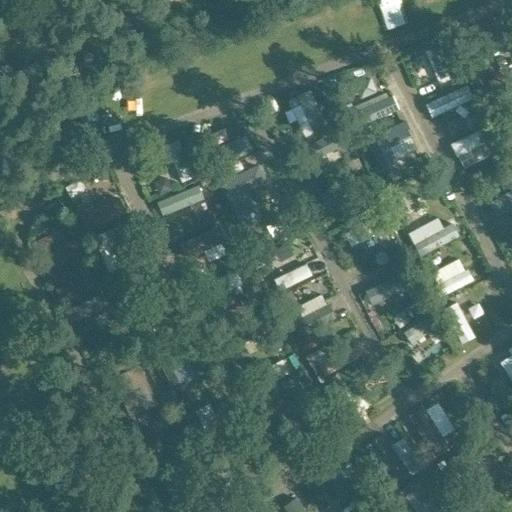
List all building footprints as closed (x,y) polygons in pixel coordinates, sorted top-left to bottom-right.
[(493,43),(488,46),(494,57),(511,47),(511,33),(503,38),(493,43)] [(435,47),(426,52),(440,84),(450,79),(435,47)] [(503,57),(496,60),(499,67),(506,63),(503,57)] [(470,64),(462,68),(467,80),(475,76),(470,64)] [(500,71),(490,76),(496,86),(497,85),(505,81),(500,71)] [(476,80),(468,84),(472,94),(481,90),(476,80)] [(467,86),(427,103),(433,117),(473,100),(467,86)] [(310,91),(297,97),(301,105),(314,133),(315,134),(327,127),(310,91)] [(388,98),(352,114),(359,129),(398,110),(392,96),(388,98)] [(348,98),(337,103),(342,113),(352,108),(348,98)] [(336,119),(327,123),(331,130),(339,126),(336,119)] [(405,121),(366,141),(380,170),(382,169),(395,163),(396,163),(395,160),(389,149),(410,138),(412,137),(405,121)] [(487,127),(451,144),(458,157),(485,144),(493,140),(487,127)] [(339,131),(299,150),(306,163),(345,144),(339,131)] [(244,136),(204,155),(211,169),(251,150),(251,147),(248,139),(244,136)] [(179,141),(166,146),(182,183),(195,177),(179,141)] [(142,154),(132,158),(137,167),(143,164),(144,159),(142,154)] [(506,154),(498,157),(502,167),(510,164),(506,154)] [(352,161),(344,166),(347,173),(356,169),(352,161)] [(107,167),(97,167),(97,176),(107,175),(107,167)] [(258,167),(222,183),(243,227),(259,220),(245,192),(245,191),(265,182),(258,167)] [(321,194),(320,197),(325,207),(328,208),(340,202),(348,198),(366,189),(360,176),(321,194)] [(511,190),(490,202),(498,215),(511,207),(511,176),(505,180),(511,190)] [(391,181),(381,187),(385,195),(396,190),(391,181)] [(198,186),(158,202),(164,216),(204,199),(198,186)] [(119,199),(80,217),(88,233),(126,215),(119,199)] [(400,201),(393,204),(398,215),(405,212),(400,201)] [(367,205),(356,210),(361,219),(371,214),(367,205)] [(289,213),(280,217),(286,228),(295,225),(289,213)] [(58,217),(55,225),(63,228),(66,220),(58,217)] [(443,228),(413,244),(420,258),(458,237),(451,224),(443,228)] [(219,228),(182,244),(188,258),(203,251),(221,243),(225,241),(219,228)] [(172,229),(165,232),(170,243),(177,239),(172,229)] [(79,277),(57,289),(64,302),(99,283),(76,241),(63,248),(79,277)] [(396,246),(388,249),(392,260),(400,256),(396,246)] [(237,250),(227,255),(231,264),(242,259),(237,250)] [(271,253),(262,258),(265,264),(274,260),(271,253)] [(423,259),(416,263),(421,272),(428,268),(423,259)] [(299,265),(269,281),(276,294),(306,279),(299,265)] [(122,267),(109,273),(118,291),(130,284),(122,267)] [(437,285),(434,287),(440,298),(472,281),(467,270),(464,271),(437,285)] [(244,271),(208,288),(209,293),(212,297),(214,302),(237,291),(246,310),(259,303),(244,271)] [(406,271),(366,292),(373,305),(412,284),(406,271)] [(124,290),(118,293),(123,303),(129,300),(124,290)] [(101,293),(66,311),(72,324),(108,306),(101,293)] [(291,293),(284,296),(288,304),(295,301),(291,293)] [(419,299),(411,304),(417,312),(424,307),(419,299)] [(456,303),(444,309),(461,343),(474,336),(456,303)] [(151,317),(138,323),(144,337),(157,332),(185,320),(178,304),(150,316),(151,317)] [(298,320),(295,322),(303,336),(335,319),(327,305),(298,320)] [(503,310),(502,317),(509,318),(510,312),(510,311),(503,309),(503,310)] [(404,311),(393,318),(400,328),(410,321),(404,311)] [(264,315),(225,335),(232,349),(244,343),(257,336),(272,329),(264,315)] [(428,316),(403,333),(411,344),(436,327),(428,316)] [(166,333),(157,337),(161,345),(169,341),(166,333)] [(308,337),(298,342),(303,352),(314,346),(308,337)] [(278,338),(269,342),(274,350),(282,346),(278,338)] [(135,343),(127,346),(131,354),(138,351),(135,343)] [(119,345),(116,351),(124,354),(127,348),(119,345)] [(336,354),(318,364),(325,376),(357,358),(350,346),(336,354)] [(169,348),(156,355),(173,389),(187,382),(169,349),(169,348)] [(412,358),(402,365),(410,375),(419,367),(412,358)] [(369,359),(360,363),(366,373),(374,369),(369,359)] [(117,377),(113,379),(130,415),(156,404),(136,360),(125,365),(128,372),(117,377)] [(294,376),(282,384),(305,426),(318,418),(294,376)] [(336,380),(324,388),(349,428),(362,420),(358,414),(342,389),(336,380)] [(253,384),(249,392),(257,396),(261,388),(253,384)] [(505,398),(498,403),(503,410),(511,405),(505,398)] [(423,408),(409,417),(433,454),(447,446),(442,438),(425,411),(423,408)] [(223,410),(200,423),(206,433),(229,420),(223,410)] [(473,419),(466,424),(471,432),(479,427),(473,419)] [(197,424),(190,428),(193,435),(201,431),(197,424)] [(403,437),(391,445),(409,475),(422,467),(403,437)] [(479,441),(449,462),(458,474),(480,459),(487,454),(479,441)] [(235,442),(224,448),(229,457),(241,451),(235,442)] [(443,461),(437,464),(442,473),(448,469),(443,461)] [(147,464),(142,467),(146,475),(155,471),(152,465),(147,464)] [(351,464),(338,472),(339,473),(354,497),(360,505),(372,497),(351,464)] [(436,469),(426,475),(431,482),(440,476),(436,469)] [(175,475),(163,483),(180,511),(212,511),(190,474),(178,481),(175,475)] [(404,495),(394,501),(401,511),(415,511),(405,496),(404,495)] [(305,511),(296,500),(285,508),(287,511),(305,511)]
